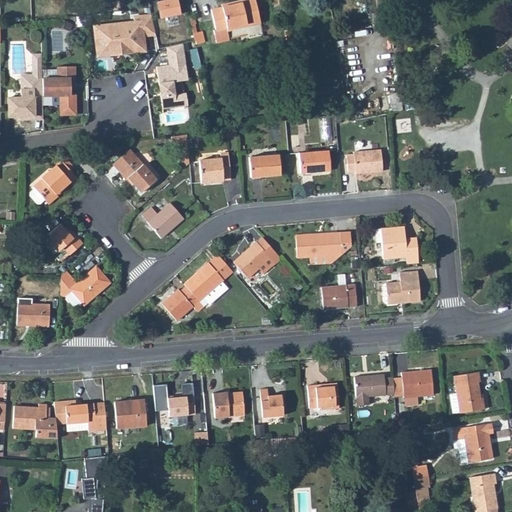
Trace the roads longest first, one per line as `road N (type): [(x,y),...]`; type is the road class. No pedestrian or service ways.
road 1 (residential): [(150,281),(213,227),(237,217),(416,201),(440,215),(452,328)]
road 2 (residential): [(79,359),(452,328)]
road 3 (residential): [(0,145),(93,137),(127,94)]
